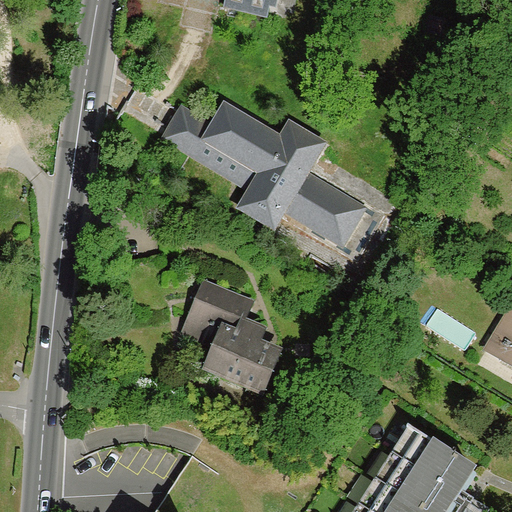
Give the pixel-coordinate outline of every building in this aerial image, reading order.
[(231,0),(229,8),(269,17),(272,7),(277,8),(279,0),(231,0)] [(282,137),(224,103),(212,123),(183,106),(162,142),(247,192),(235,211),(275,234),(286,215),(344,250),(366,212),(309,178),(328,146),(290,123),(282,137)] [(250,303),(205,284),(185,332),(216,345),(206,368),(261,391),(278,350),(258,342),(262,331),(242,322),(250,303)] [(511,315),(509,314),(486,351),(511,366),(511,315)] [(408,429),(353,511),(449,511),(475,473),(408,429)]
